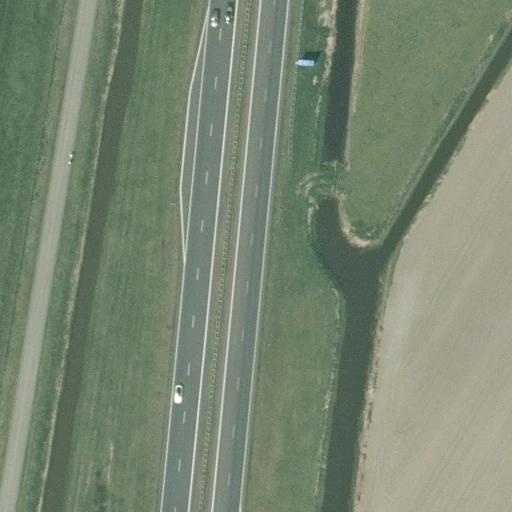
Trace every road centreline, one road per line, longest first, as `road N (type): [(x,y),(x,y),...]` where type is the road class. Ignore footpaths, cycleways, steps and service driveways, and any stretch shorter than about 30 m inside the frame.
road 1 (trunk): [(219,0),(162,511)]
road 2 (trunk): [(220,511),(273,0)]
road 3 (unclassified): [(0,491),(78,0)]
